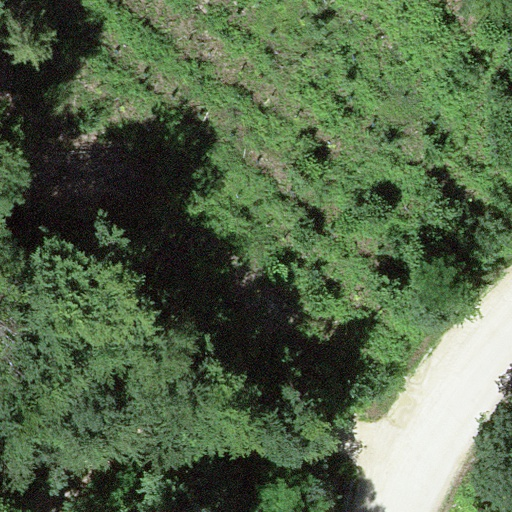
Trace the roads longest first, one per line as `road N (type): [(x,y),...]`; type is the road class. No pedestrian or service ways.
road 1 (track): [(412,444),(163,417),(79,447),(38,511)]
road 2 (track): [(394,511),(412,444),(511,329)]
